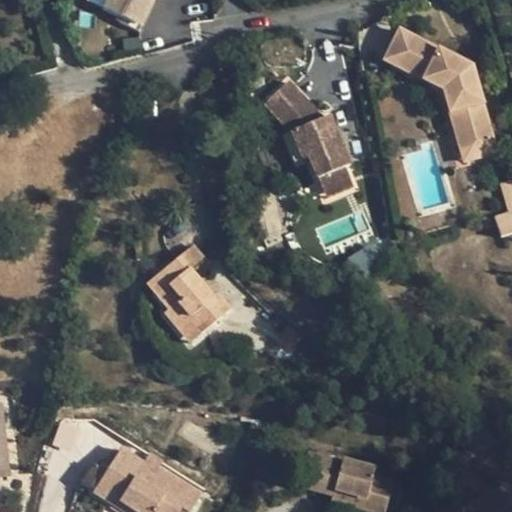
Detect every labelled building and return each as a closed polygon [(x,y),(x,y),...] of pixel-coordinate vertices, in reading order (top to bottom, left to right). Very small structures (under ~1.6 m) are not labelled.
[(136,27),(148,0),(109,0),(104,12),(136,27)] [(397,30),(382,61),(441,90),(458,151),(490,142),(470,67),(397,30)] [(285,82),(262,104),(288,132),(299,159),(305,156),(314,179),(342,167),(347,165),(331,127),(324,130),(319,119),(285,82)] [(288,132),(279,136),(290,163),(299,159),(288,132)] [(494,153),(490,142),(458,151),(461,162),(494,153)] [(350,187),(342,167),(314,179),(323,198),(350,187)] [(511,232),(511,180),(498,184),(506,213),(491,218),(497,238),(511,232)] [(164,313),(177,329),(186,322),(198,336),(231,309),(220,295),(215,299),(190,268),(202,257),(195,246),(147,283),(169,309),(164,313)] [(188,343),(198,336),(186,322),(177,329),(188,343)] [(4,394),(0,394),(0,467),(9,467),(4,394)] [(308,453),(301,482),(367,500),(364,511),(367,511),(384,511),(393,481),(374,476),(376,466),(345,458),(344,462),(308,453)] [(120,457),(107,481),(97,499),(94,504),(107,511),(113,511),(116,508),(122,511),(196,511),(202,501),(157,476),(153,483),(142,478),(145,471),(120,457)] [(149,461),(145,471),(142,478),(153,483),(157,476),(162,468),(149,461)] [(86,493),(97,499),(107,481),(95,475),(86,493)] [(332,503),(364,511),(367,500),(301,482),(299,488),(332,498),(332,503)]
